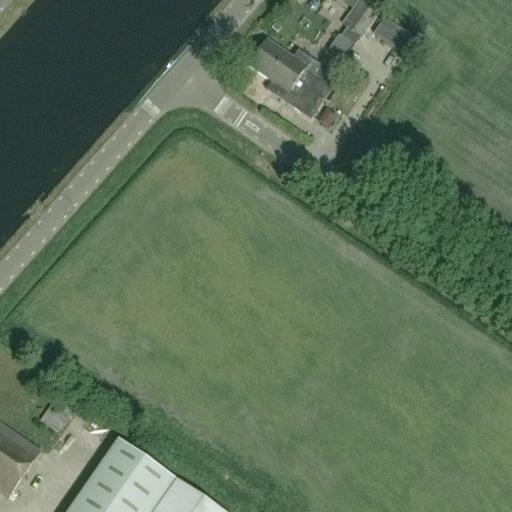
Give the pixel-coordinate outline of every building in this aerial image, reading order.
[(362,42),(380,16),(360,2),(342,28),(362,42)] [(258,56),(325,102),(339,81),(298,53),(293,61),(267,43),(258,56)] [(311,123),(325,102),(258,56),(249,69),(272,85),(266,92),(311,123)] [(0,494),(9,501),(42,455),(0,425),(0,494)] [(218,511),(118,443),(70,511),(218,511)]
